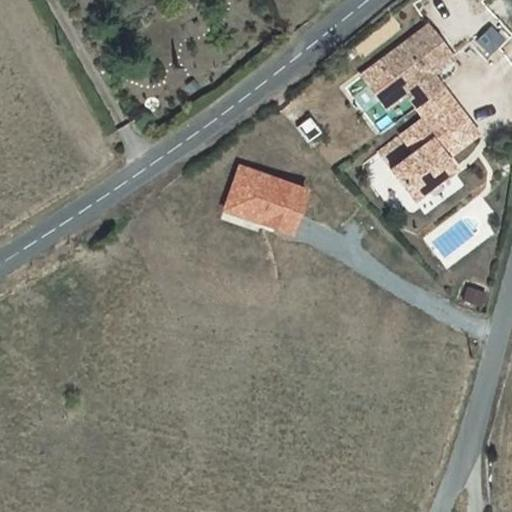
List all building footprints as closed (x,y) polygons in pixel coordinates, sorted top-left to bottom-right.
[(427,26),(381,61),(415,106),(440,86),(431,74),(452,59),(427,26)] [(485,54),(500,45),(491,29),(476,39),(485,54)] [(476,134),(440,86),(415,106),(424,118),(401,136),(413,152),(390,170),(413,199),(452,169),(444,158),(441,154),(448,150),(450,153),(476,134)] [(444,158),(450,153),(448,150),(441,154),(444,158)] [(234,165),(223,215),(300,232),(311,182),(234,165)]
